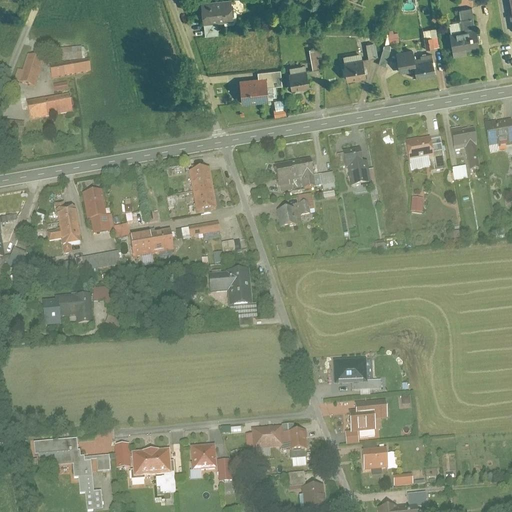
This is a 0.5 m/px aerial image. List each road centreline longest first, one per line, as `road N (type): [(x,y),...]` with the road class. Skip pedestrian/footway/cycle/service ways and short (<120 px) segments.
road 1 (tertiary): [(221,142),(511,91)]
road 2 (residential): [(221,142),(319,412)]
road 3 (tertiary): [(0,184),(221,142)]
road 4 (residential): [(319,412),(107,433)]
road 5 (residential): [(216,127),(169,0)]
